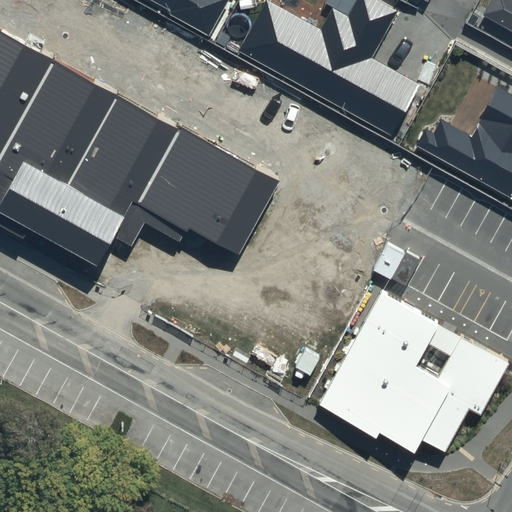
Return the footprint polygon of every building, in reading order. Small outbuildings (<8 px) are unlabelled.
[(151,0),(171,11),(169,14),(208,35),(227,0),(151,0)] [(267,0),(265,0),(237,52),(391,137),(421,84),(372,57),(398,11),(378,0),(357,0),(347,17),(332,9),(321,29),(267,0)] [(511,0),(497,0),(486,20),(511,35),(511,0)] [(282,180),(0,22),(0,222),(24,236),(28,228),(98,266),(114,237),(131,247),(144,223),(179,242),(187,228),(239,257),(282,180)] [(511,94),(498,87),(470,136),(441,120),(434,134),(426,130),(417,145),(511,198),(511,94)] [(420,432),(445,446),(468,403),(480,410),(508,358),(381,288),(320,399),(377,430),(380,425),(414,444),(420,432)]
